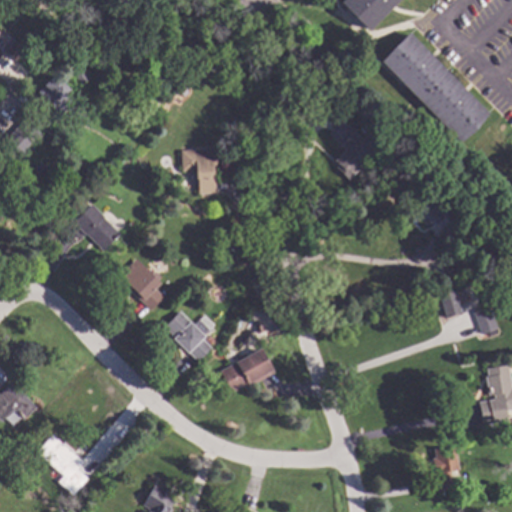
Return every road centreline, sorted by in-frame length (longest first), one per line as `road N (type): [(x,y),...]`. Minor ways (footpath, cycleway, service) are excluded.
road 1 (residential): [(347,455),(273,459),(218,449),(179,427),(52,300),(30,291),(0,306)]
road 2 (residential): [(277,199),(290,284),(347,455),(357,511)]
